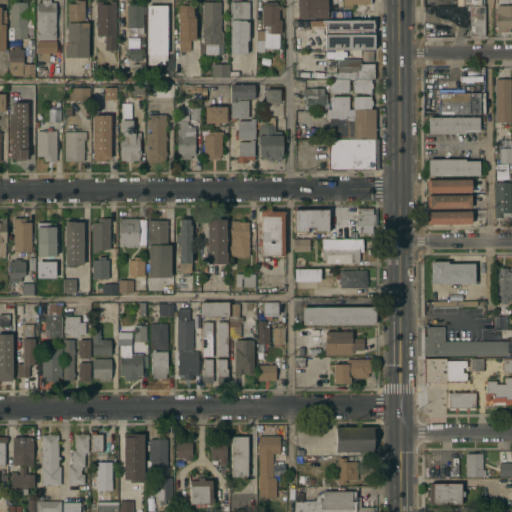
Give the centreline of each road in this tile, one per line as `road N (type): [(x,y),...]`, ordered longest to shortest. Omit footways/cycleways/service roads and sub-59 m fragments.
road 1 (primary): [(402,511),(401,0)]
road 2 (residential): [(402,409),(0,411)]
road 3 (residential): [(401,189),(0,193)]
